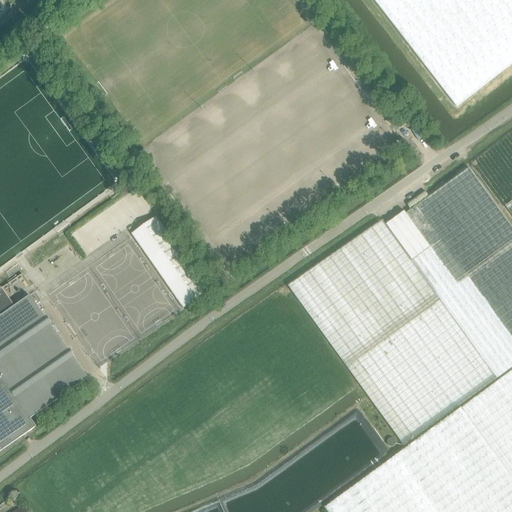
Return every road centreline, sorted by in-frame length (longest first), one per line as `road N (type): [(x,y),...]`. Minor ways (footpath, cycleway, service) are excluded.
road 1 (unclassified): [(0,481),(222,309),(511,110)]
road 2 (unknown): [(110,396),(47,296),(56,281),(127,236)]
